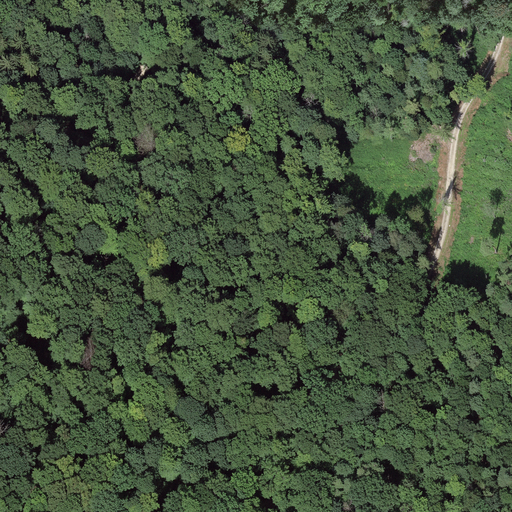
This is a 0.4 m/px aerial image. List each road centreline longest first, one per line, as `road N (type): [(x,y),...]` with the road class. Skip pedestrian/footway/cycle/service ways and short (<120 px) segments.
road 1 (track): [(0,95),(175,182),(264,163),(301,173),(323,207),(332,244),(314,284),(305,339),(311,357),(342,388),(371,376),(422,288),(446,219),(462,109),(490,56),(504,0)]
road 2 (track): [(258,511),(312,476),(326,454),(342,388),(332,244)]
road 3 (track): [(183,0),(141,72),(59,89),(0,89)]
